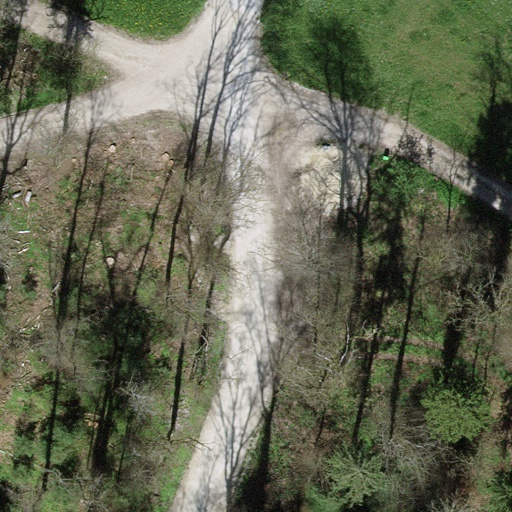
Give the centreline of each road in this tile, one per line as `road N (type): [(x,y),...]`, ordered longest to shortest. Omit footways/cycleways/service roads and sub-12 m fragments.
road 1 (unclassified): [(191,511),(246,348),(258,254),(253,120),(212,39),(228,0)]
road 2 (track): [(511,197),(453,155),(212,39)]
road 3 (track): [(0,126),(147,84),(212,39)]
